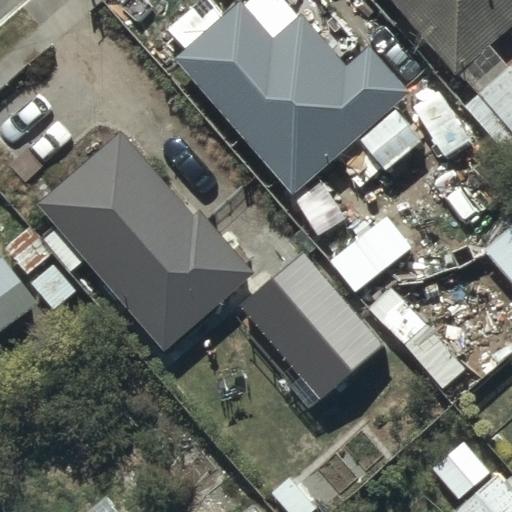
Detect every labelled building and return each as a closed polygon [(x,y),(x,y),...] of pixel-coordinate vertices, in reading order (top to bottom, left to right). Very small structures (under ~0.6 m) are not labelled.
[(511,0),(385,0),(455,82),(461,77),(511,137),(511,66),(495,46),(511,31),(511,0)] [(245,5),(177,64),(295,200),(414,97),(371,48),(348,68),(303,17),(276,41),(245,5)] [(422,137),(400,112),(365,143),(386,168),(422,137)] [(249,282),(120,135),(35,210),(164,356),(249,282)] [(511,160),(496,142),(471,164),(509,206),(511,202),(511,160)] [(352,214),(320,181),(299,202),(331,235),(352,214)] [(53,251),(30,225),(5,247),(29,273),(53,251)] [(360,225),(335,246),(376,294),(401,273),(360,225)] [(511,233),(486,256),(511,285),(511,233)] [(302,250),(240,304),(323,399),(385,345),(302,250)] [(0,258),(0,339),(39,312),(0,258)] [(78,291),(55,264),(31,283),(54,311),(78,291)] [(406,314),(386,296),(381,302),(372,293),(364,301),(393,327),(406,314)] [(511,347),(511,339),(500,324),(475,344),(478,346),(453,366),(465,381),(488,362),(490,365),(511,347)] [(494,479),(469,451),(440,477),(465,505),(457,511),(511,511),(511,479),(510,478),(504,484),(497,476),(494,479)] [(311,511),(318,507),(290,476),(272,492),(289,511),(311,511)] [(119,511),(103,494),(83,511),(119,511)]
